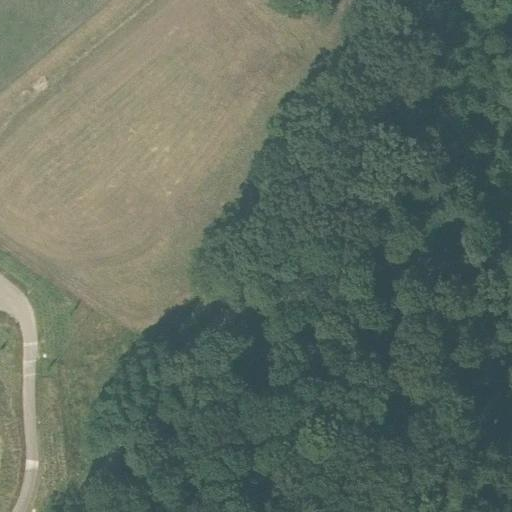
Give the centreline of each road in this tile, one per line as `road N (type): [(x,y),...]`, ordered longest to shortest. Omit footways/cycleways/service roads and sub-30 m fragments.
road 1 (track): [(247,326),(511,244)]
road 2 (track): [(83,511),(172,369),(247,326)]
